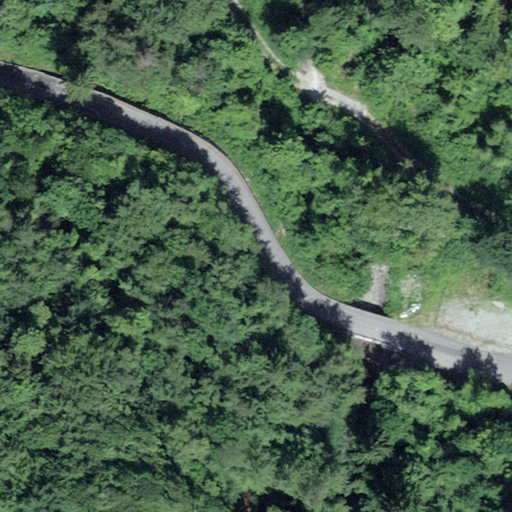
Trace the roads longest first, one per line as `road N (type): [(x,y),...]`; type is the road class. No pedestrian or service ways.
road 1 (tertiary): [(511,370),(339,319),(284,271),(233,181),(192,144),(0,73)]
road 2 (track): [(511,223),(353,110),(265,59),(227,0)]
